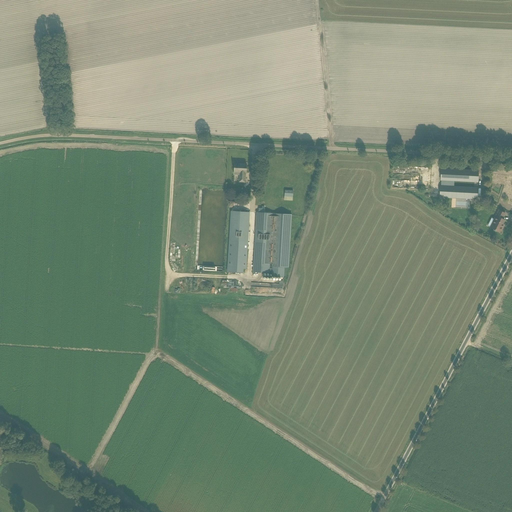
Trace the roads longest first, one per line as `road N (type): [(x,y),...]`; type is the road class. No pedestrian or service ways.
road 1 (unclassified): [(511,158),(68,136),(0,144)]
road 2 (unclassified): [(374,511),(511,252)]
road 3 (track): [(316,0),(330,149)]
